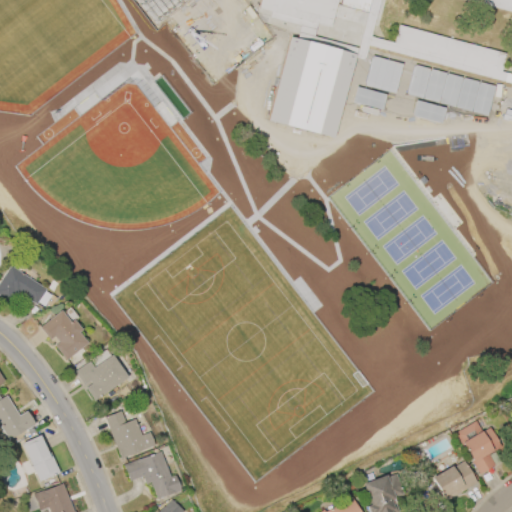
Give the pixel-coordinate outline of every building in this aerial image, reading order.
[(511,0),(511,84),(366,44),(362,59),(353,56),(331,138),(314,134),(282,126),(265,120),(288,36),(294,39),(298,24),(268,16),(270,11),(257,7),(258,0),(334,0),(334,3),(338,4),(339,0),(511,0)] [(0,297),(0,277),(8,266),(43,289),(42,291),(49,296),(42,306),(35,302),(34,305),(18,294),(16,297),(10,293),(5,301),(0,297)] [(47,340),(37,327),(58,310),(68,322),(71,319),(79,329),(76,332),(85,343),(65,360),(53,345),(56,342),(51,337),(47,340)] [(81,384),(72,371),(86,361),(91,367),(109,354),(125,377),(92,401),(83,387),(89,383),(87,380),(81,384)] [(7,440),(0,428),(0,396),(3,395),(16,416),(23,412),(31,425),(7,440)] [(119,459),(103,417),(118,411),(123,423),(133,419),(139,436),(147,433),(152,446),(119,459)] [(453,434),(473,422),(480,433),(487,428),(498,447),(486,455),(492,465),(477,475),(453,434)] [(20,443),(37,436),(45,453),(48,452),(57,473),(37,482),(20,443)] [(121,465),(157,451),(167,477),(172,475),(177,490),(154,499),(148,482),(143,484),(140,476),(127,481),(121,465)] [(429,478),(448,467),(449,468),(460,461),(474,483),(443,502),(429,478)] [(368,505),(360,484),(383,475),(384,478),(393,474),(401,496),(392,499),(397,511),(365,511),(364,507),(368,505)] [(60,484),(71,511),(47,511),(46,508),(37,511),(31,495),(60,484)] [(317,511),(321,510),(321,511),(323,511),(348,498),(356,511),(317,511)] [(168,500),(181,511),(156,511),(161,507),(161,508),(168,500)]
